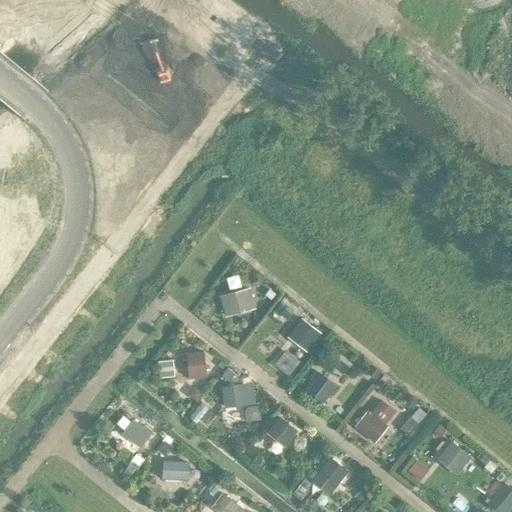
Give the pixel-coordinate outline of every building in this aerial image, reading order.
[(257,305),(251,284),(221,292),(227,313),(257,305)] [(321,337),(302,322),(288,340),(307,355),(321,337)] [(205,376),(202,350),(185,352),(187,377),(205,376)] [(165,374),(176,372),(173,357),(162,360),(165,374)] [(380,372),(371,366),(367,372),(376,378),(380,372)] [(325,402),(338,385),(319,371),(307,388),(325,402)] [(452,381),(437,400),(457,415),(471,396),(452,381)] [(247,404),(244,382),(220,385),(223,407),(247,404)] [(420,405),(402,426),(413,435),(430,414),(420,405)] [(367,409),(354,426),(375,443),(388,427),(367,409)] [(286,446),(299,429),(281,415),(268,431),(286,446)] [(133,421),(124,433),(132,440),(135,436),(145,444),(152,435),(154,432),(143,423),(141,426),(141,427),(133,421)] [(470,456),(451,441),(441,453),(460,468),(470,456)] [(335,488),(349,470),(330,454),(316,473),(335,488)] [(417,457),(409,468),(422,477),(430,466),(417,457)] [(188,479),(188,460),(161,460),(161,479),(188,479)] [(490,461),(485,467),(492,472),(497,466),(490,461)] [(511,487),(504,481),(491,496),(508,510),(511,504),(511,487)] [(239,511),(242,509),(222,492),(210,506),(217,511),(239,511)]
